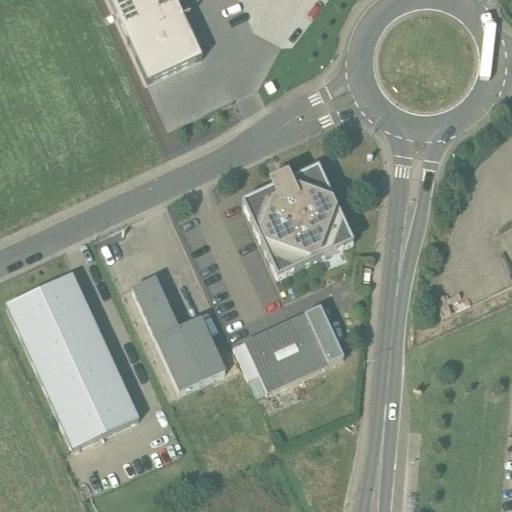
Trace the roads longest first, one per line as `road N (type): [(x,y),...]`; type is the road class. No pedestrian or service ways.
road 1 (unclassified): [(229,161),(0,267)]
road 2 (tertiary): [(391,333),(443,129)]
road 3 (tertiary): [(401,127),(391,333)]
road 4 (tertiary): [(373,511),(391,333)]
road 5 (unclassified): [(358,73),(229,161)]
road 6 (unclassified): [(229,161),(372,106)]
